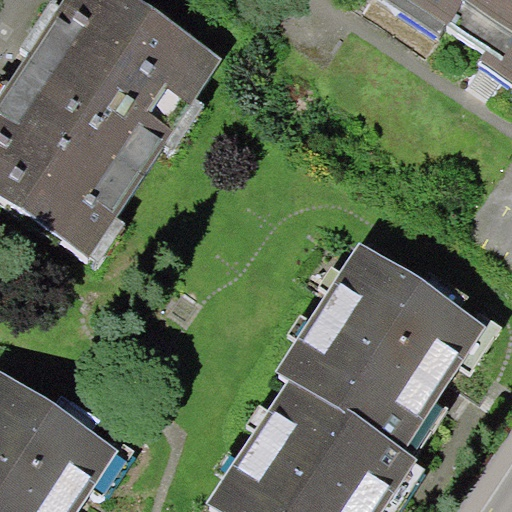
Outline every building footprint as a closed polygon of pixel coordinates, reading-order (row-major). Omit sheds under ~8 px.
[(201,57),(112,0),(81,0),(0,124),(0,212),(70,257),(201,57)] [(511,0),(386,0),(387,0),(511,81),(511,0)] [(485,346),(361,263),(279,386),(292,398),(402,467),(485,346)] [(88,511),(119,463),(5,390),(0,398),(0,511),(88,511)] [(402,467),(292,398),(219,511),(398,511),(420,479),(402,467)]
